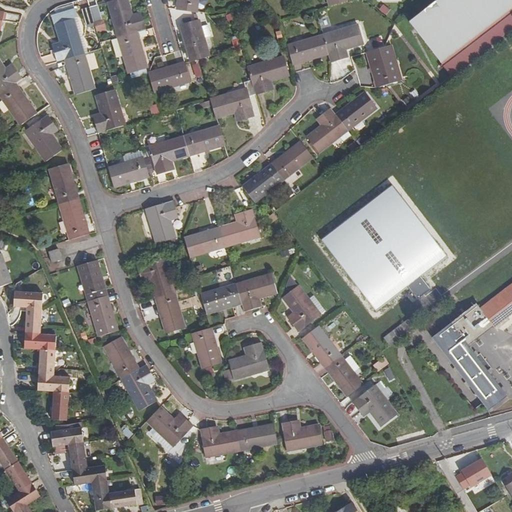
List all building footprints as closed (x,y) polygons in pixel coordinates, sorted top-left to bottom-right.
[(117,0),(107,3),(117,38),(137,32),(144,30),(140,14),(132,16),(127,0),(117,0)] [(178,0),(177,10),(196,12),(197,0),(178,0)] [(451,77),(511,29),(511,0),(437,0),(409,22),(451,77)] [(74,9),(72,2),(58,7),(54,8),(56,15),(74,9)] [(382,4),(378,10),(384,15),(389,10),(382,4)] [(89,8),(94,23),(102,21),(97,5),(89,8)] [(94,23),(89,8),(81,10),(86,28),(94,26),(94,23)] [(64,60),(81,55),(78,48),(81,47),(73,19),(77,18),(74,9),(56,15),(51,17),(53,25),(55,25),(60,44),(52,46),(56,63),(64,60)] [(196,60),(209,56),(199,20),(179,26),(189,61),(196,60)] [(358,25),(322,36),(328,55),(331,63),(347,58),(345,50),(364,44),(358,25)] [(147,68),(137,32),(117,38),(127,73),(147,68)] [(288,46),(293,65),(328,55),(322,36),(288,46)] [(384,47),(366,53),(377,87),(377,88),(385,86),(401,81),(397,67),(391,69),(384,47)] [(74,95),(93,89),(83,55),(81,55),(64,60),(74,95)] [(283,58),(248,67),(251,79),(256,94),(271,89),(269,81),(288,76),(283,58)] [(0,94),(14,84),(21,79),(12,66),(5,71),(0,63),(0,94)] [(190,82),(184,63),(183,63),(149,73),(154,92),(174,87),(176,93),(188,90),(186,83),(190,82)] [(194,78),(201,76),(198,63),(191,64),(194,78)] [(210,99),(210,101),(215,118),(236,112),(238,120),(253,116),(248,96),(256,94),(251,79),(243,81),(245,89),(210,99)] [(36,114),(14,84),(0,94),(0,96),(20,126),(36,114)] [(93,117),(98,134),(124,126),(114,90),(95,95),(101,115),(93,117)] [(336,115),(347,130),(376,109),(364,93),(336,115)] [(209,101),(199,104),(201,110),(211,107),(209,101)] [(151,116),(158,114),(156,104),(148,106),(151,116)] [(331,109),(330,109),(317,119),(322,126),(306,138),(317,153),(347,130),(336,115),(331,109)] [(47,116),(24,132),(45,163),(61,152),(50,135),(57,131),(47,116)] [(224,146),(218,127),(183,137),(189,156),(224,146)] [(189,156),(183,137),(148,147),(156,174),(172,170),(170,162),(189,156)] [(271,164),(283,180),(312,157),(299,142),(271,164)] [(129,162),(107,169),(113,187),(148,176),(141,152),(128,156),(129,162)] [(49,170),(60,206),(78,201),(68,164),(49,170)] [(283,180),(271,164),(242,187),(254,203),(283,180)] [(427,280),(456,260),(434,228),(426,233),(392,185),(317,237),(369,312),(406,286),(415,298),(432,286),(427,280)] [(88,234),(78,201),(60,206),(70,240),(88,234)] [(173,201),(146,209),(156,244),(175,239),(169,219),(177,217),(173,201)] [(238,223),(219,228),(224,248),(260,237),(252,209),(236,214),(238,223)] [(185,244),(189,258),(224,248),(219,228),(184,239),(185,244)] [(59,249),(48,252),(51,263),(62,260),(59,249)] [(0,254),(0,286),(12,283),(2,254),(0,254)] [(150,279),(155,297),(173,292),(166,266),(172,265),(169,256),(136,266),(141,282),(150,279)] [(77,267),(87,301),(107,296),(97,261),(77,267)] [(241,303),(244,312),(260,308),(258,299),(277,293),(271,275),(235,285),(241,303)] [(511,284),(480,309),(493,326),(494,327),(511,312),(511,284)] [(235,285),(200,295),(206,314),(241,303),(235,285)] [(298,286),(282,298),(294,314),(288,319),(297,332),(320,315),(298,286)] [(26,308),(41,309),(42,294),(13,292),(13,308),(26,308)] [(184,328),(173,292),(155,297),(166,333),(184,328)] [(87,301),(98,337),(118,331),(107,296),(87,301)] [(41,309),(26,308),(24,333),(40,334),(40,327),(41,309)] [(480,309),(456,329),(468,345),(493,326),(480,309)] [(383,338),(390,346),(411,330),(405,321),(383,338)] [(507,396),(468,345),(456,329),(451,323),(432,337),(488,411),(507,396)] [(341,357),(319,327),(318,326),(302,339),(325,368),(341,357)] [(210,328),(192,333),(203,369),(221,364),(211,328),(210,328)] [(23,349),(39,350),(55,351),(56,335),(40,334),(24,333),(23,349)] [(121,379),(138,369),(121,338),(104,347),(121,379)] [(247,356),(228,362),(230,369),(224,371),(226,380),(233,378),(233,380),(269,370),(261,343),(244,348),(247,356)] [(54,370),(55,351),(39,350),(37,376),(53,376),(54,370)] [(351,356),(344,361),(353,372),(359,368),(351,356)] [(341,357),(325,368),(347,396),(362,384),(353,372),(344,361),(341,357)] [(382,357),(372,365),(377,372),(387,364),(382,357)] [(154,380),(146,365),(138,369),(121,379),(139,411),(157,402),(147,384),(154,380)] [(382,372),(390,381),(395,376),(387,368),(382,372)] [(53,376),(37,376),(36,391),(53,392),(68,393),(69,377),(53,376)] [(374,386),(352,403),(362,416),(369,411),(381,426),(396,415),(374,386)] [(66,420),(68,393),(53,392),(51,420),(66,420)] [(160,408),(146,422),(173,448),(192,427),(180,415),(174,422),(160,408)] [(68,445),(83,443),(80,421),(55,426),(55,431),(50,432),(52,447),(68,445)] [(297,421),(281,424),(286,451),(323,445),(319,425),(299,429),(297,421)] [(277,444),(274,425),(238,432),(241,451),(277,444)] [(241,451),(238,432),(217,435),(216,427),(200,430),(205,458),(241,451)] [(2,439),(0,440),(0,463),(5,471),(17,462),(2,439)] [(85,461),(83,443),(68,445),(71,470),(86,468),(85,461)] [(17,462),(5,471),(18,492),(31,483),(17,462)] [(471,462),(457,470),(482,511),(486,511),(497,506),(471,462)] [(73,486),(90,483),(107,481),(106,480),(104,466),(86,468),(71,470),(73,486)] [(95,511),(111,510),(108,494),(107,481),(90,483),(94,511),(95,511)] [(12,511),(17,511),(27,506),(40,497),(31,483),(18,492),(5,501),(12,511)] [(108,494),(111,510),(136,506),(136,504),(142,504),(139,489),(111,493),(108,494)] [(155,496),(153,504),(165,506),(167,498),(155,496)]
